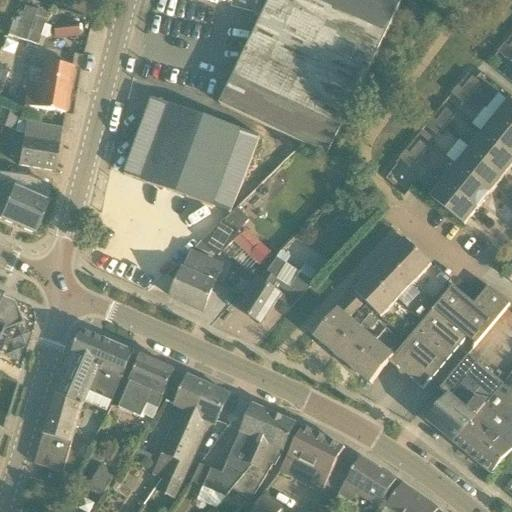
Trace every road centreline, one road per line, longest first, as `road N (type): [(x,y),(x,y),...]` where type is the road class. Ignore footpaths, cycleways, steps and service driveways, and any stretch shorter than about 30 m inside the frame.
road 1 (tertiary): [(470,511),(374,439),(68,294)]
road 2 (tertiary): [(53,280),(128,0)]
road 3 (tertiary): [(1,511),(68,294)]
road 4 (residential): [(405,223),(468,271),(511,229)]
